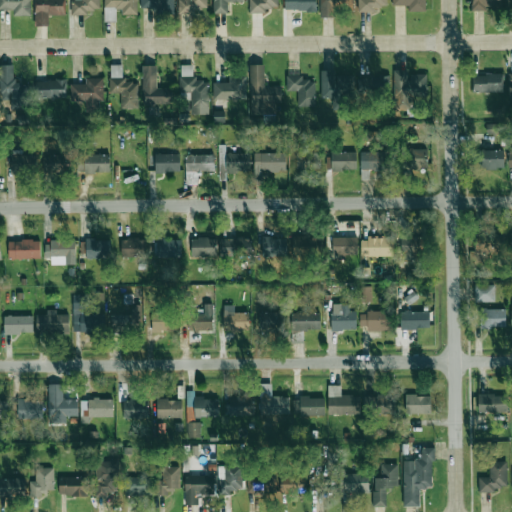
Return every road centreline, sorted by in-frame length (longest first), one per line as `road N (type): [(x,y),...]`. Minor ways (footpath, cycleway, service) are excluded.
road 1 (residential): [(459,511),(450,0)]
road 2 (residential): [(0,207),(511,199)]
road 3 (residential): [(0,365),(511,358)]
road 4 (residential): [(0,44),(511,39)]
